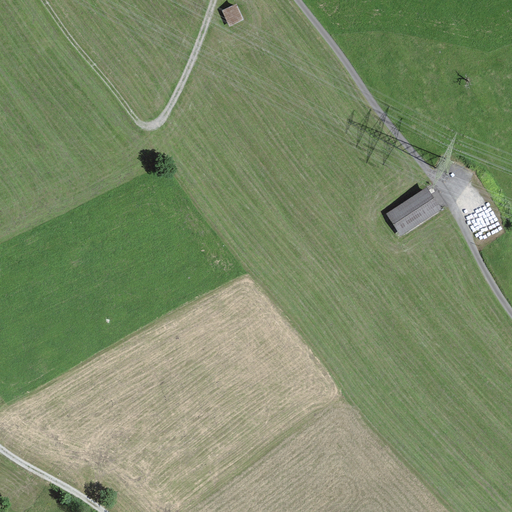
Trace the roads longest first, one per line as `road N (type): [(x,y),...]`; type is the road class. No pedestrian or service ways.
road 1 (residential): [(296,0),(433,181),(511,315)]
road 2 (track): [(40,0),(134,121),(147,127),(170,105),(210,0)]
road 3 (track): [(106,511),(0,446)]
